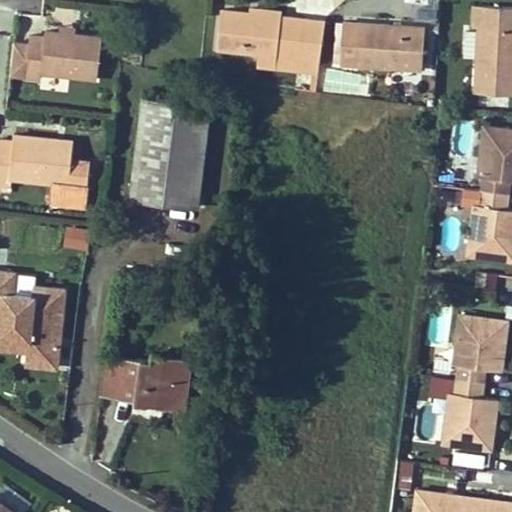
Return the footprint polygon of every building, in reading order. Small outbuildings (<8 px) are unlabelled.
[(437,12),(437,0),(411,0),(412,11),(437,12)] [(511,6),(474,4),(473,25),(478,25),(475,92),(511,93),(511,6)] [(282,10),(250,7),(250,14),(281,17),(282,10)] [(281,17),(250,14),(220,11),(217,50),(258,55),(257,67),(318,73),(326,21),(281,17)] [(343,22),(337,22),(334,64),(340,64),(343,22)] [(423,70),(425,27),(343,22),(340,64),(423,70)] [(59,30),(58,40),(76,42),(77,33),(59,30)] [(41,72),(96,80),(101,36),(77,33),(76,42),(58,40),(30,37),(25,80),(40,81),(41,72)] [(199,206),(212,106),(143,97),(131,198),(199,206)] [(484,177),(482,190),(511,194),(511,129),(486,126),(480,176),(484,177)] [(11,179),(56,184),(87,187),(90,163),(72,161),(74,141),(14,135),(13,143),(0,141),(0,185),(10,187),(11,179)] [(470,255),(511,259),(511,208),(511,198),(511,194),(482,190),(480,207),(476,207),(470,255)] [(65,223),(61,244),(87,248),(91,227),(65,223)] [(61,366),(66,283),(35,282),(36,269),(0,266),(0,346),(23,348),(22,364),(61,366)] [(474,268),(472,284),(496,287),(498,271),(474,268)] [(459,366),(458,379),(488,383),(490,369),(503,371),(509,321),(462,316),(455,366),(459,366)] [(185,409),(192,357),(151,353),(151,359),(106,354),(102,396),(135,399),(135,403),(185,409)] [(488,383),(458,379),(456,395),(452,395),(446,444),(493,449),(500,399),(486,397),(488,383)] [(451,462),(484,465),(485,452),(452,449),(451,462)] [(410,486),(412,462),(400,461),(398,485),(410,486)] [(419,490),(415,511),(470,511),(473,497),(419,490)] [(470,511),(511,511),(511,501),(473,497),(470,511)] [(0,511),(15,511),(0,501),(0,511)]
